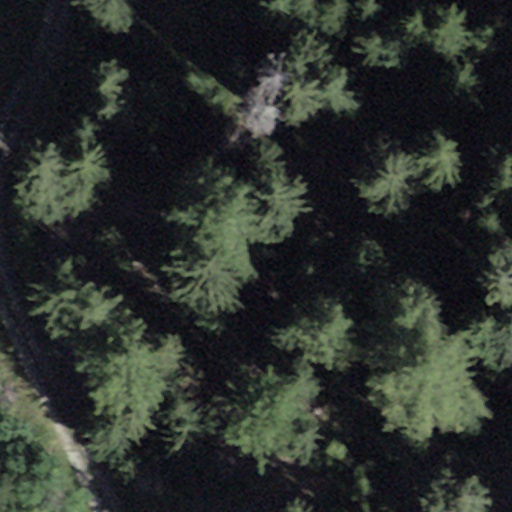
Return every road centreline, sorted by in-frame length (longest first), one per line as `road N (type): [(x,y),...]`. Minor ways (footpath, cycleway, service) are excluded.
road 1 (track): [(109,511),(0,273)]
road 2 (track): [(0,144),(59,0)]
